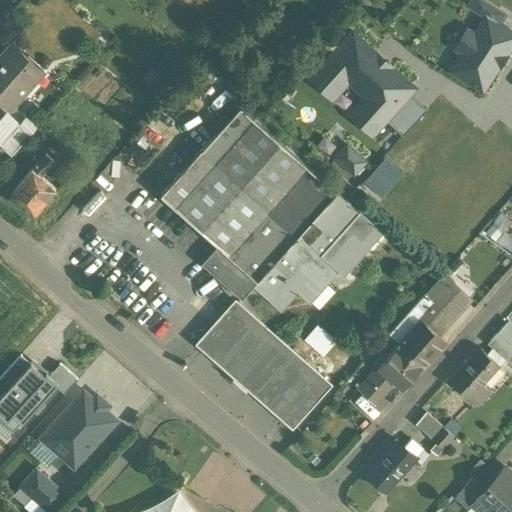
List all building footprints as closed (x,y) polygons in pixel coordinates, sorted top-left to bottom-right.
[(506,15),(482,0),(471,0),(467,5),(486,17),(499,26),(506,15)] [(511,33),(499,26),(486,17),(474,36),(467,31),(456,49),(462,53),(451,71),(482,91),(499,64),(497,63),(502,56),(504,58),(511,45),(511,33)] [(385,121),(403,138),(427,111),(409,95),(415,88),(389,66),(388,68),(376,57),(378,55),(352,32),(310,80),(332,99),(348,82),(365,98),(349,116),(372,136),(385,121)] [(9,47),(0,58),(0,97),(11,108),(24,93),(20,89),(37,69),(10,45),(9,46),(9,47)] [(268,209),(299,237),(338,192),(240,106),(201,150),(268,209)] [(18,127),(1,146),(11,155),(28,136),(18,127)] [(268,209),(201,150),(161,196),(220,248),(228,255),(268,209)] [(45,153),(32,168),(41,175),(54,161),(45,153)] [(41,175),(32,168),(10,193),(33,213),(55,188),(41,175)] [(359,211),(338,192),(299,237),(320,255),(359,211)] [(268,209),(228,255),(220,248),(207,263),(244,297),(254,286),(299,237),(268,209)] [(359,211),(320,255),(337,270),(336,271),(342,277),(382,232),(359,211)] [(299,237),(254,286),(280,309),(297,290),(309,301),(336,271),(337,270),(320,255),(299,237)] [(444,272),(425,293),(434,302),(440,296),(449,285),(450,286),(454,281),(444,272)] [(450,286),(449,285),(440,296),(455,309),(454,309),(456,311),(466,300),(450,286)] [(425,293),(389,334),(398,343),(419,319),(434,302),(425,293)] [(455,309),(440,296),(434,302),(419,319),(434,332),(454,309),(455,309)] [(326,385),(235,304),(201,343),(292,424),(326,385)] [(419,319),(398,343),(422,364),(443,341),(434,332),(419,319)] [(511,324),(508,321),(497,333),(511,345),(511,324)] [(398,343),(377,366),(395,383),(401,388),(422,364),(398,343)] [(480,348),(450,382),(476,405),(488,391),(482,385),(499,366),(487,354),(480,348)] [(492,348),(487,354),(499,366),(505,359),(492,348)] [(0,379),(0,385),(7,391),(30,364),(21,356),(0,379)] [(49,378),(32,363),(30,364),(7,391),(0,398),(0,413),(8,420),(12,416),(22,424),(55,386),(56,384),(49,378)] [(65,395),(77,381),(60,365),(49,378),(56,384),(55,386),(65,395)] [(378,368),(358,390),(375,406),(395,383),(378,368)] [(83,393),(43,439),(75,467),(115,421),(83,393)] [(443,428),(426,413),(416,425),(433,440),(443,428)] [(433,440),(443,449),(453,437),(443,428),(433,440)] [(397,441),(367,475),(387,492),(416,459),(404,448),(397,441)] [(421,453),(409,442),(404,448),(416,459),(421,453)] [(511,511),(511,474),(505,469),(486,490),(473,504),(474,505),(481,511),(511,511)] [(49,511),(64,496),(36,472),(22,488),(49,511)] [(473,478),(454,499),(468,511),(474,505),(473,504),(486,490),(473,478)] [(190,511),(189,511),(185,507),(181,500),(178,496),(169,502),(160,508),(150,511),(190,511)]
